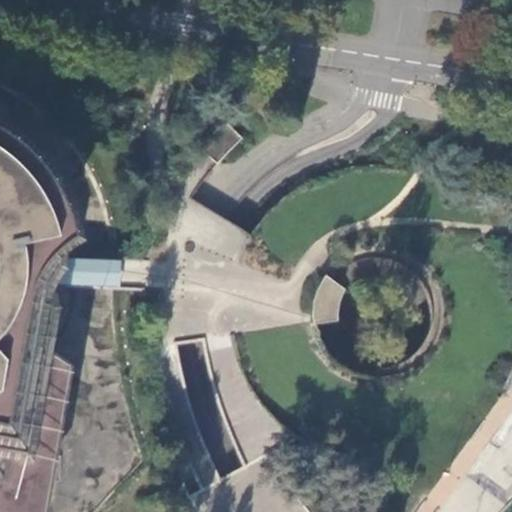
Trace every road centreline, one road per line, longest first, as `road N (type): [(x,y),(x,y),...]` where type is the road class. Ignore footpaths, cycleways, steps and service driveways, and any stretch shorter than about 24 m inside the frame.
road 1 (tertiary): [(0,3),(393,63)]
road 2 (tertiary): [(393,63),(511,84)]
